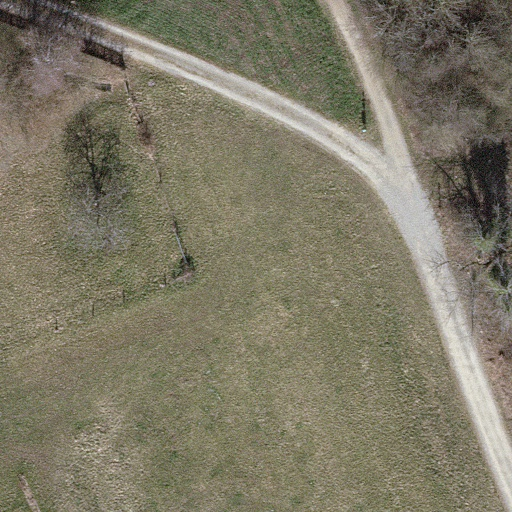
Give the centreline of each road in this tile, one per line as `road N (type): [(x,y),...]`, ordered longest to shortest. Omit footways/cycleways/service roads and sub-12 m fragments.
road 1 (track): [(22,0),(231,84),(333,138),(410,194)]
road 2 (track): [(511,487),(410,194)]
